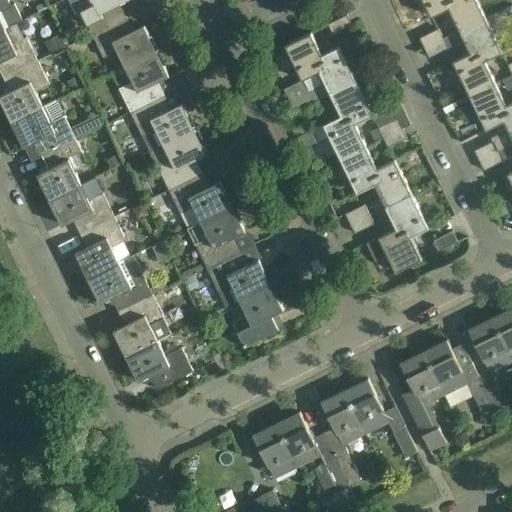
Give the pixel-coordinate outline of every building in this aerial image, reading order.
[(7,0),(0,0),(0,30),(22,20),(14,3),(10,5),(7,0)] [(68,0),(75,14),(80,12),(91,34),(126,17),(119,4),(126,0),(68,0)] [(423,0),(426,5),(429,3),(434,14),(431,16),(449,7),(446,1),(449,0),(423,0)] [(486,17),(477,0),(449,0),(446,1),(449,7),(431,16),(431,17),(449,8),(451,13),(460,30),(486,17)] [(36,6),(38,12),(47,7),(45,2),(36,6)] [(352,25),(347,15),(328,24),(333,34),(352,25)] [(116,51),(124,67),(154,52),(148,38),(150,37),(144,25),(132,31),(126,17),(91,34),(103,58),(116,51)] [(460,30),(468,47),(470,52),(471,52),(475,59),(482,55),(485,60),(503,52),(502,51),(498,52),(493,42),(497,40),(494,35),(486,17),(460,30)] [(0,68),(4,78),(37,61),(25,37),(24,38),(17,23),(22,20),(0,30),(0,68)] [(443,38),(438,28),(419,38),(424,48),(443,38)] [(322,55),(311,32),(285,45),(297,68),(300,67),(305,77),(302,79),(302,80),(320,71),(317,66),(321,64),(320,62),(325,60),(322,55)] [(44,42),(49,53),(65,45),(60,34),(44,42)] [(424,48),(429,58),(448,48),(443,38),(424,48)] [(314,102),(331,93),(357,81),(345,57),(342,59),(337,49),(340,47),(340,46),(322,55),(325,60),(320,62),(321,64),(317,66),(320,71),(326,83),(309,92),(290,101),(295,111),(314,102)] [(119,89),(130,112),(164,96),(157,81),(169,76),(163,64),(161,65),(154,52),(124,67),(132,83),(119,89)] [(496,82),(485,60),(482,55),(475,59),(471,52),(470,52),(453,61),(457,60),(462,70),(458,72),(470,95),(496,82)] [(7,107),(14,122),(43,107),(35,91),(48,84),(37,61),(4,78),(11,91),(0,95),(0,98),(5,108),(7,107)] [(70,91),(82,85),(77,75),(66,81),(70,91)] [(368,103),(365,98),(357,81),(331,93),(339,110),(341,116),(342,115),(345,121),(352,118),(355,123),(373,115),(373,114),(369,115),(364,105),(368,103)] [(506,105),(496,82),(470,95),(481,118),(484,116),(490,127),(486,128),(486,129),(504,120),(502,114),(509,111),(506,105)] [(164,96),(130,112),(149,151),(193,130),(186,116),(188,115),(182,103),(170,109),(164,96)] [(14,122),(20,134),(18,135),(24,147),(36,141),(42,155),(75,139),(72,132),(56,101),(43,107),(14,122)] [(511,144),(511,101),(506,105),(509,111),(502,114),(504,120),(486,129),(496,125),(500,132),(490,137),(492,141),(474,150),(479,160),(492,154),(511,145),(511,144)] [(319,111),(314,102),(295,111),(299,121),(319,111)] [(378,127),(383,137),(411,124),(406,114),(378,127)] [(324,124),(340,158),(366,145),(356,124),(373,115),(355,123),(352,118),(345,121),(342,115),(341,116),(324,124)] [(102,116),(87,123),(90,130),(105,123),(102,116)] [(411,124),(383,137),(388,147),(407,138),(402,128),(411,124)] [(378,127),(370,131),(375,141),(383,137),(378,127)] [(149,151),(168,190),(202,173),(195,160),(207,154),(201,142),(199,143),(193,130),(149,151)] [(310,131),(297,137),(303,149),(316,142),(310,131)] [(75,139),(42,155),(49,168),(37,174),(43,186),(45,185),(52,199),(80,185),(73,169),(86,162),(78,144),(75,139)] [(484,170),(503,161),(511,156),(511,144),(511,145),(492,154),(479,160),(484,170)] [(366,145),(364,147),(340,158),(352,181),(355,179),(360,190),(357,191),(357,193),(375,184),(373,178),(380,174),(377,168),(377,167),(366,145)] [(107,160),(110,168),(122,163),(118,154),(107,160)] [(386,206),(412,193),(406,182),(400,170),(397,172),(392,162),(395,160),(395,159),(377,167),(377,168),(380,174),(373,178),(375,184),(380,195),(386,206)] [(194,206),(202,223),(231,208),(224,194),(226,193),(221,181),(209,187),(202,173),(168,190),(179,213),(194,206)] [(74,219),(81,233),(113,217),(102,194),(88,200),(80,185),(52,199),(58,212),(56,213),(62,225),(74,219)] [(412,193),(386,206),(391,217),(397,228),(399,232),(403,230),(404,232),(407,230),(411,236),(428,228),(428,227),(424,228),(419,218),(423,216),(417,204),(412,193)] [(350,224),(369,214),(364,204),(345,214),(350,224)] [(202,223),(187,230),(206,269),(240,252),(233,238),(245,231),(240,220),(237,221),(231,208),(202,223)] [(374,224),(369,214),(350,224),(355,233),(374,224)] [(81,233),(87,246),(75,252),(81,264),(83,263),(90,277),(119,263),(111,247),(125,240),(113,217),(81,233)] [(399,232),(397,228),(379,236),(380,238),(367,244),(376,262),(388,256),(396,271),(422,259),(411,236),(407,230),(404,232),(403,230),(399,232)] [(458,241),(452,231),(434,240),(439,250),(458,241)] [(240,252),(206,269),(217,291),(232,284),(240,300),(269,286),(262,272),(265,271),(258,259),(247,265),(240,252)] [(119,263),(90,277),(97,290),(94,291),(100,303),(112,297),(119,311),(151,295),(133,256),(119,263)] [(193,275),(184,279),(189,291),(198,286),(193,275)] [(275,299),(269,286),(240,300),(247,315),(233,322),(245,345),(279,329),(278,328),(272,315),(284,309),(278,298),(275,299)] [(122,341),(129,355),(156,342),(148,325),(162,318),(151,295),(119,311),(125,324),(113,330),(119,342),(122,341)] [(511,310),(493,320),(511,357),(511,310)] [(511,361),(511,357),(493,320),(471,330),(470,328),(469,328),(490,372),(511,361)] [(425,353),(445,394),(467,383),(484,419),(497,413),(485,390),(474,366),(462,343),(451,348),(447,339),(446,340),(447,342),(425,353)] [(156,342),(129,355),(135,368),(132,369),(138,381),(150,375),(156,388),(156,389),(192,371),(180,348),(163,356),(156,342)] [(213,356),(220,370),(225,368),(218,353),(213,356)] [(445,394),(425,353),(403,364),(402,362),(401,362),(414,388),(403,394),(430,450),(446,442),(427,402),(445,394)] [(368,381),(346,392),(366,433),(389,421),(368,378),(367,379),(368,381)] [(497,384),(485,390),(497,413),(508,407),(497,384)] [(324,433),(336,457),(349,485),(360,479),(343,444),(366,433),(346,392),(324,403),(323,400),(322,401),(335,427),(324,433)] [(300,414),(278,425),(298,466),(321,455),(300,412),(299,412),(300,414)] [(298,466),(278,425),(255,436),(254,434),(253,434),(275,478),(298,466)] [(418,451),(404,425),(393,431),(406,457),(418,451)] [(320,455),(324,463),(336,457),(324,433),(313,438),(321,455),(320,455)] [(349,485),(336,457),(324,463),(337,491),(349,485)] [(261,495),(269,511),(283,511),(276,497),(272,489),(261,495)]
